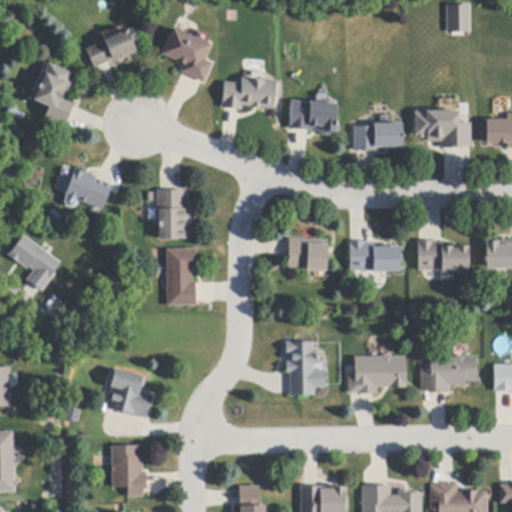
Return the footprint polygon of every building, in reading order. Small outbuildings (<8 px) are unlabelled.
[(447,33),(447,6),(470,5),(471,33),(447,33)] [(175,29),(195,38),(212,45),(205,61),(212,64),(204,83),(201,82),(183,74),(180,73),(184,65),(161,55),(172,28),(175,29)] [(107,62),(94,68),(86,50),(133,29),(138,41),(133,43),(137,53),(123,59),(121,56),(107,62)] [(74,107),(66,125),(65,127),(45,119),(50,108),(31,100),(43,72),(45,73),(49,64),(72,74),(68,83),(71,84),(68,92),(65,91),(62,99),(75,104),(74,107)] [(238,110),(225,109),(221,109),(221,103),(223,103),(224,83),(241,84),(242,79),(276,82),(274,110),(261,109),(252,108),(242,107),(242,110),(238,110)] [(307,131),(289,130),(289,129),(289,125),(290,125),(291,101),(337,105),(336,126),(340,126),(340,133),(334,137),(323,136),(319,132),(307,131)] [(470,123),(471,123),(471,147),(470,147),(463,147),(463,149),(445,149),(441,149),(441,143),(427,143),(427,139),(416,139),(416,112),(458,112),(459,112),(459,124),(470,123)] [(511,149),(509,149),(508,149),(508,144),(486,145),(486,134),(484,134),(484,121),(508,121),(507,114),(511,114),(511,149)] [(374,152),(358,152),(354,152),(354,128),(374,128),(374,125),(403,125),(403,148),(377,148),(377,152),(374,152)] [(96,180),(112,186),(103,210),(66,197),(73,177),(72,177),(75,170),(84,173),(84,172),(96,176),(95,180),(96,180)] [(159,221),(158,206),(158,191),(161,191),(181,191),(185,191),(185,209),(189,209),(190,240),(160,241),(160,221),(159,221)] [(55,274),(41,293),(26,281),(33,273),(10,256),(24,236),(60,264),(53,273),(55,274)] [(289,256),(289,243),(289,240),(328,241),(327,272),(307,271),(307,269),(289,269),(289,256)] [(511,240),(511,270),(508,270),(496,270),(487,270),(487,257),(486,257),(486,242),(510,242),(510,240),(511,240)] [(373,243),(375,243),(375,248),(400,247),(401,273),(384,273),(374,273),(373,273),(373,272),(350,272),(350,246),(350,245),(350,243),(352,243),(367,242),(367,243),(373,243)] [(441,281),(441,271),(428,272),(419,272),(419,245),(418,245),(418,242),(421,242),(441,242),(443,242),(443,247),(453,247),(453,249),(457,248),(457,247),(469,247),(470,272),(454,273),(454,282),(441,282),(441,281)] [(196,284),(196,304),(196,307),(168,307),(167,250),(196,250),(196,270),(193,270),(193,282),(196,282),(196,284)] [(290,396),(290,394),(290,374),(287,374),(286,363),(290,363),(290,354),(286,354),(286,343),(296,343),(296,342),(305,342),(305,343),(314,343),(314,351),(316,351),(317,365),(314,365),(314,371),(325,371),(326,388),(315,388),(315,396),(290,396)] [(373,395),(358,395),(358,394),(352,395),(349,395),(348,373),(355,373),(355,358),(382,357),(384,356),(390,356),(393,357),(406,357),(407,385),(408,385),(408,389),(389,389),(389,388),(377,388),(377,395),(373,395)] [(446,393),(430,393),(424,393),(421,393),(421,371),(430,371),(430,360),(430,358),(455,358),(457,356),(463,356),(466,358),(476,358),(476,383),(465,383),(465,387),(449,387),(450,393),(446,393)] [(511,392),(497,393),(494,393),(493,389),(495,389),(494,366),(511,365),(511,392)] [(0,368),(10,368),(10,408),(0,408),(0,368)] [(147,418),(147,419),(109,409),(107,409),(112,388),(111,387),(115,371),(115,370),(144,377),(143,378),(147,379),(143,393),(153,396),(147,418)] [(81,411),(78,423),(65,420),(66,414),(63,414),(65,407),(67,408),(67,407),(81,411)] [(0,430),(12,430),(12,491),(0,491),(0,430)] [(147,475),(147,491),(144,491),(144,496),(144,498),(128,498),(128,488),(112,489),(112,447),(140,447),(140,457),(143,457),(143,473),(147,473),(147,475)] [(431,511),(430,486),(433,486),(438,486),(438,484),(454,484),(457,484),(457,494),(462,494),(462,492),(478,491),(478,493),(487,493),(487,511),(438,511),(431,511)] [(511,504),(500,504),(500,485),(501,485),(511,485),(511,504)] [(240,511),(240,506),(240,492),(239,487),(260,487),(260,506),(265,506),(265,511),(240,511)] [(362,511),(362,487),(365,487),(388,487),(391,487),(391,496),(398,496),(398,491),(410,491),(410,494),(422,494),(422,511),(362,511)] [(301,511),(301,488),(305,488),(318,488),(345,488),(345,511),(301,511)]
